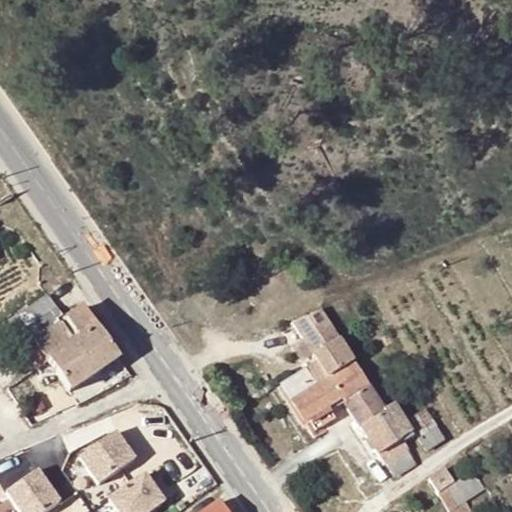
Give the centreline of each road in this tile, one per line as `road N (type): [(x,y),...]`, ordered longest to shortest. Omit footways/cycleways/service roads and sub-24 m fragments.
road 1 (primary): [(178,372),(0,121)]
road 2 (residential): [(0,450),(178,372)]
road 3 (primary): [(278,511),(178,372)]
